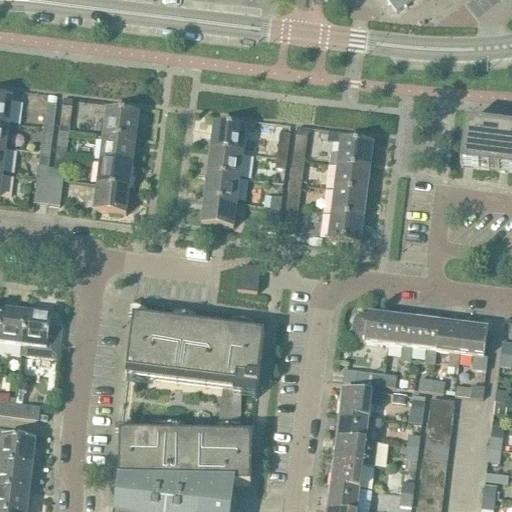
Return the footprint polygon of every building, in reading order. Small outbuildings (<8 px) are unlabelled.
[(384,0),(396,15),(415,0),(384,0)] [(48,98),(47,106),(57,108),(58,99),(48,98)] [(0,125),(9,126),(12,102),(0,99),(0,125)] [(63,100),(62,108),(72,110),(73,101),(63,100)] [(43,131),(53,132),(57,108),(47,106),(46,106),(43,131)] [(59,133),(69,134),(72,110),(62,108),(59,133)] [(103,138),(135,143),(139,118),(106,113),(103,138)] [(0,150),(6,151),(9,126),(0,125),(0,150)] [(511,131),(465,126),(460,169),(511,175),(511,131)] [(211,152),(242,156),(246,132),(214,128),(211,152)] [(50,157),(53,132),(43,131),(39,156),(50,157)] [(66,159),(69,134),(59,133),(56,157),(66,159)] [(276,161),(286,162),(289,137),(280,136),(276,161)] [(132,167),(135,143),(103,138),(100,163),(132,167)] [(292,163),(304,164),(307,139),(295,138),(292,163)] [(337,168),(369,172),(372,147),(340,143),(337,168)] [(239,181),(242,156),(211,152),(208,177),(239,181)] [(48,171),(50,157),(39,156),(38,170),(36,181),(50,182),(51,171),(48,171)] [(63,184),(66,159),(56,157),(54,172),(51,171),(50,182),(63,184)] [(284,172),(286,162),(276,161),(275,171),(284,172)] [(129,192),(132,167),(100,163),(96,188),(129,192)] [(301,189),(304,164),(292,163),(289,187),(301,189)] [(366,197),(369,172),(337,168),(334,193),(366,197)] [(236,206),(239,181),(208,177),(204,202),(236,206)] [(46,208),(50,182),(36,181),(33,206),(46,208)] [(60,210),(63,184),(50,182),(46,208),(60,210)] [(298,214),(301,189),(289,187),(286,212),(298,214)] [(126,217),(129,192),(96,188),(93,213),(126,217)] [(363,222),(366,197),(334,193),(331,218),(363,222)] [(264,210),(270,210),(279,212),(281,201),(271,199),(265,198),(264,210)] [(233,231),(236,206),(204,202),(201,227),(233,231)] [(276,236),(279,212),(270,210),(266,235),(276,236)] [(295,238),(298,214),(286,212),(283,237),(295,238)] [(360,247),(363,222),(331,218),(328,242),(328,243),(329,243),(360,247)] [(312,240),(311,248),(320,249),(321,241),(312,240)] [(257,297),(260,273),(260,272),(239,270),(236,294),(257,297)] [(0,347),(21,350),(26,315),(2,312),(0,325),(0,347)] [(46,361),(50,330),(51,319),(26,315),(21,350),(20,358),(46,361)] [(388,349),(392,320),(368,317),(363,317),(359,317),(355,320),(354,324),(352,335),(353,340),(355,343),(360,345),(364,346),(388,349)] [(264,336),(133,320),(126,374),(224,386),(257,390),(264,336)] [(412,352),(416,323),(392,320),(388,349),(402,351),(401,364),(410,365),(412,352)] [(436,355),(439,326),(416,323),(412,352),(425,354),(424,367),(434,368),(436,355)] [(458,371),(459,358),(463,329),(439,326),(436,355),(450,357),(448,370),(458,371)] [(463,329),(459,358),(473,360),(471,373),(485,375),(487,361),(483,361),(487,332),(463,329)] [(50,330),(46,361),(54,362),(58,359),(61,332),(50,330)] [(501,358),(511,359),(511,357),(511,347),(502,346),(501,358)] [(511,371),(511,359),(501,358),(499,370),(511,371)] [(383,390),(385,378),(345,373),(343,385),(383,390)] [(48,376),(46,390),(55,391),(56,377),(48,376)] [(385,378),(383,390),(395,391),(396,379),(385,378)] [(430,396),(432,384),(419,382),(418,394),(430,396)] [(432,384),(430,396),(442,398),(444,385),(432,384)] [(117,495),(113,496),(111,499),(110,503),(112,506),(116,508),(115,511),(231,511),(234,488),(250,488),(251,438),(240,438),(241,399),(256,401),(257,390),(224,386),(218,438),(119,436),(118,486),(117,495)] [(482,402),(484,390),(471,389),(470,401),(482,402)] [(339,417),(369,421),(370,409),(381,410),(383,396),(372,394),(372,397),(342,393),(339,417)] [(495,405),(506,407),(508,395),(496,394),(495,405)] [(393,397),(392,406),(404,407),(406,398),(393,397)] [(8,399),(7,407),(14,407),(15,400),(8,399)] [(423,414),(425,401),(412,400),(411,412),(423,414)] [(440,511),(454,405),(430,402),(417,511),(440,511)] [(0,419),(13,421),(14,407),(7,407),(0,405),(0,419)] [(504,419),(506,407),(495,405),(493,417),(504,419)] [(14,407),(13,421),(37,424),(39,411),(14,407)] [(381,423),(369,421),(339,417),(336,441),(366,444),(367,432),(380,433),(381,423)] [(406,450),(418,451),(420,439),(408,438),(406,450)] [(0,451),(0,464),(33,468),(36,444),(2,439),(0,451)] [(378,446),(366,444),(336,441),(333,464),(363,468),(375,469),(378,446)] [(489,453),(500,454),(501,442),(490,441),(489,453)] [(417,464),(418,451),(406,450),(404,462),(417,464)] [(499,466),(500,454),(489,453),(487,465),(499,466)] [(0,489),(30,493),(33,468),(0,464),(0,489)] [(360,492),(363,468),(333,464),(330,488),(360,492)] [(400,497),(413,499),(414,486),(402,485),(400,497)] [(357,511),(360,492),(330,488),(327,511),(357,511)] [(0,511),(27,511),(30,493),(0,489),(0,511)] [(483,501),(494,502),(496,491),(484,489),(483,501)] [(411,511),(413,499),(400,497),(399,510),(411,511)] [(492,511),(494,502),(483,501),(481,511),(492,511)]
